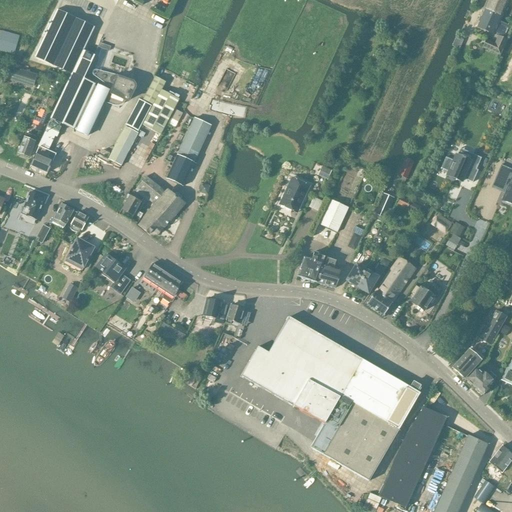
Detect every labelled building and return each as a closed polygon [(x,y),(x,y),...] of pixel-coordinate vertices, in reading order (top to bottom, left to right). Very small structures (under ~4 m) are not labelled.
[(486,0),(483,9),(501,17),(508,0),(486,0)] [(483,9),(475,26),(494,34),(494,33),(504,37),(509,26),(499,22),(501,17),(483,9)] [(53,20),(90,37),(94,28),(57,11),(53,20)] [(53,20),(36,58),(71,73),(50,119),(86,136),(102,104),(106,95),(108,91),(94,86),(95,85),(83,79),(94,58),(82,52),(90,37),(53,20)] [(0,50),(14,55),(19,36),(1,31),(0,34),(0,50)] [(499,55),(506,40),(498,36),(494,44),(486,40),(482,47),(499,55)] [(32,87),(36,75),(15,69),(11,80),(32,87)] [(95,85),(94,86),(108,91),(106,95),(110,96),(110,97),(110,98),(110,99),(110,100),(111,100),(111,101),(112,101),(112,102),(113,102),(114,102),(114,103),(115,103),(115,102),(116,102),(117,102),(118,102),(118,101),(119,100),(119,99),(123,99),(123,100),(124,100),(124,101),(125,101),(126,101),(127,101),(128,101),(128,100),(129,100),(129,99),(129,98),(129,97),(128,97),(128,96),(133,90),(134,90),(134,89),(134,88),(134,87),(134,86),(134,85),(134,84),(133,84),(133,83),(132,83),(131,82),(130,82),(103,73),(100,80),(106,84),(103,88),(95,85)] [(153,105),(142,126),(160,136),(179,100),(161,90),(165,83),(154,77),(142,100),(153,105)] [(125,125),(138,132),(151,107),(138,100),(125,125)] [(40,132),(49,113),(44,111),(41,119),(35,116),(33,120),(39,123),(36,130),(40,132)] [(193,162),(210,126),(194,118),(177,155),(193,162)] [(47,128),(44,135),(53,139),(54,137),(57,138),(59,133),(58,132),(60,128),(49,123),(47,128)] [(120,166),(137,134),(125,127),(108,159),(120,166)] [(29,157),(35,142),(37,138),(26,134),(24,138),(18,153),(29,157)] [(44,135),(39,147),(48,151),(53,139),(44,135)] [(55,155),(46,151),(39,148),(38,150),(30,166),(47,173),(55,155)] [(481,158),(473,154),(470,161),(465,158),(465,157),(463,156),(462,157),(456,154),(453,161),(445,157),(440,169),(448,172),(446,175),(461,182),(463,179),(472,183),(478,170),(476,170),(481,158)] [(177,156),(166,179),(182,187),(193,163),(177,156)] [(406,179),(414,162),(405,158),(398,175),(406,179)] [(511,171),(500,166),(491,186),(505,192),(501,201),(511,205),(511,171)] [(149,201),(154,205),(146,214),(137,225),(140,227),(149,234),(152,230),(158,234),(184,204),(167,190),(165,192),(160,188),(160,187),(147,175),(134,191),(148,202),(149,201)] [(298,210),(309,186),(295,180),(291,188),(287,186),(279,205),(291,210),(292,208),(298,210)] [(23,207),(21,214),(35,221),(37,216),(44,199),(36,195),(35,193),(32,192),(31,193),(30,193),(23,207)] [(383,193),(374,214),(385,219),(394,198),(383,193)] [(126,202),(121,209),(132,216),(140,203),(127,195),(124,201),(126,202)] [(318,212),(323,202),(313,198),(309,207),(318,212)] [(400,198),(397,204),(406,209),(406,208),(417,213),(422,216),(425,210),(414,205),(400,198)] [(329,200),(318,225),(336,233),(348,208),(330,200),(329,200)] [(62,204),(54,217),(52,221),(63,227),(73,211),(69,208),(62,204)] [(70,225),(81,230),(84,225),(85,223),(84,223),(87,218),(77,212),(70,225)] [(436,216),(430,225),(435,229),(436,228),(438,225),(447,231),(451,226),(450,226),(452,224),(438,214),(436,216)] [(41,243),(49,229),(43,226),(37,237),(39,238),(38,241),(41,243)] [(415,233),(409,242),(426,253),(432,244),(415,233)] [(93,248),(76,239),(66,258),(83,267),(93,248)] [(297,277),(317,284),(321,267),(322,266),(321,266),(321,265),(324,258),(317,256),(318,255),(313,253),(311,261),(303,258),(297,277)] [(121,274),(124,269),(105,255),(95,268),(113,282),(109,287),(120,295),(130,281),(121,274)] [(321,267),(317,284),(335,289),(341,273),(340,272),(340,270),(341,269),(341,268),(341,267),(340,266),(339,265),(339,264),(338,264),(335,263),(335,261),(326,258),(324,266),(321,265),(321,266),(322,266),(321,267)] [(383,315),(415,269),(399,258),(385,278),(375,292),(367,304),(383,315)] [(153,263),(143,278),(150,283),(158,287),(167,274),(164,273),(165,272),(160,268),(155,265),(155,266),(152,265),(153,264),(153,263)] [(351,285),(356,288),(366,272),(356,266),(347,281),(351,284),(351,285)] [(366,272),(356,288),(362,292),(363,290),(367,293),(377,278),(366,272)] [(158,287),(154,293),(161,298),(162,296),(165,292),(174,278),(170,275),(169,276),(167,274),(158,287)] [(165,292),(162,296),(164,297),(163,298),(169,302),(170,301),(171,302),(174,298),(175,296),(181,284),(181,283),(181,284),(179,283),(179,282),(179,281),(174,278),(165,292)] [(76,288),(69,284),(63,297),(69,300),(76,288)] [(432,297),(436,292),(429,287),(426,292),(420,288),(419,289),(415,287),(411,293),(414,295),(410,302),(423,311),(433,297),(432,297)] [(132,288),(125,297),(134,304),(135,302),(141,294),(134,290),(132,288)] [(184,303),(186,299),(188,296),(178,290),(175,297),(184,303)] [(221,324),(226,306),(221,305),(221,302),(214,301),(215,299),(209,298),(209,299),(207,299),(203,316),(214,319),(213,322),(221,324)] [(231,321),(241,325),(246,310),(243,309),(242,309),(242,307),(237,305),(236,307),(231,305),(225,323),(230,325),(231,321)] [(490,345),(499,329),(509,313),(504,310),(502,315),(495,311),(491,318),(488,316),(485,321),(489,323),(487,326),(485,325),(484,327),(485,328),(480,338),(490,345)] [(357,357),(288,317),(268,353),(257,347),(255,350),(240,376),(293,407),(292,407),(293,408),(293,407),(322,423),(323,424),(310,447),(309,448),(368,482),(368,481),(418,395),(419,395),(419,394),(419,393),(417,392),(419,387),(412,383),(409,387),(358,358),(357,357)] [(510,329),(504,325),(500,333),(505,336),(510,329)] [(430,346),(429,346),(433,349),(437,344),(433,341),(430,346)] [(464,379),(480,361),(468,350),(452,368),(464,379)] [(511,385),(511,369),(507,366),(500,380),(511,385)] [(487,388),(492,382),(483,373),(481,374),(476,369),(466,380),(482,395),(488,388),(487,388)] [(406,433),(378,496),(405,508),(406,508),(443,425),(446,418),(423,408),(406,433)] [(433,511),(455,511),(485,446),(486,447),(487,445),(467,436),(433,511)] [(501,472),(500,473),(501,473),(502,473),(511,459),(511,453),(501,446),(489,463),(501,472)] [(489,486),(492,490),(503,476),(500,474),(501,473),(500,473),(500,474),(498,473),(495,476),(496,477),(489,486)] [(482,503),(492,490),(489,486),(478,500),(482,503)]
